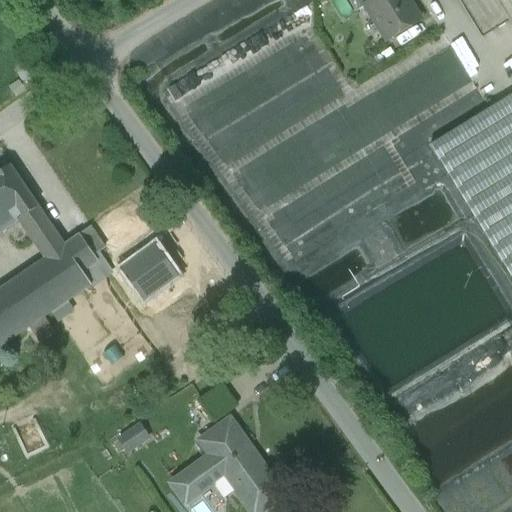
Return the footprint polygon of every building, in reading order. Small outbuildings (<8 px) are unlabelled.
[(347,0),(356,14),(366,8),(365,7),(376,0),(347,0)] [(420,23),(405,0),(376,0),(365,7),(366,8),(387,42),(420,23)] [(254,44),(168,87),(179,108),(237,79),(234,73),(262,60),(254,44)] [(511,96),(429,147),(511,281),(511,96)] [(34,239),(50,228),(10,169),(0,175),(0,348),(31,328),(47,317),(106,276),(94,258),(104,250),(90,229),(0,290),(0,233),(20,220),(34,239)] [(225,383),(199,403),(215,425),(241,405),(225,383)] [(130,453),(154,439),(144,421),(120,436),(130,453)] [(230,422),(200,443),(211,458),(171,486),(185,506),(233,472),(240,481),(232,487),(249,511),(264,511),(274,505),(262,488),(272,481),(230,422)]
